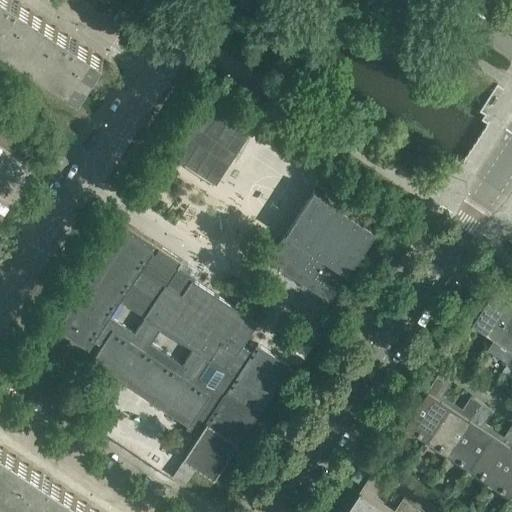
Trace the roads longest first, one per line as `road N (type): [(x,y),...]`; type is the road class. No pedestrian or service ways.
road 1 (tertiary): [(276,511),(511,156)]
road 2 (residential): [(51,218),(153,67),(54,0)]
road 3 (residential): [(148,511),(0,413)]
